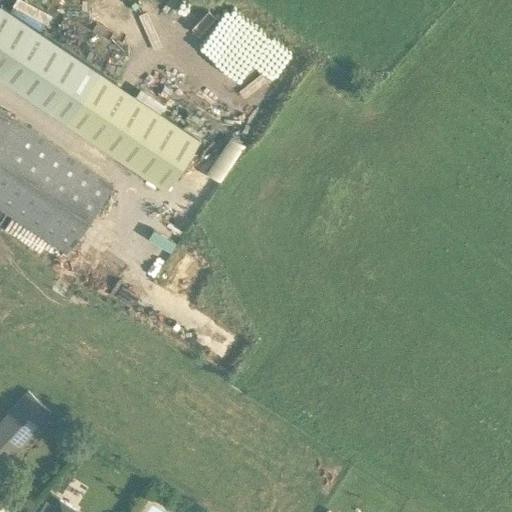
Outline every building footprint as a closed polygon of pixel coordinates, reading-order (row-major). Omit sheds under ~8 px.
[(0,7),(0,79),(67,124),(164,189),(196,140),(100,75),(0,7)] [(0,207),(66,252),(111,185),(0,110),(0,207)] [(244,147),(230,138),(207,172),(221,182),(244,147)] [(28,391),(0,419),(0,452),(9,460),(53,415),(28,391)] [(60,499),(52,511),(75,511),(77,510),(60,499)]
